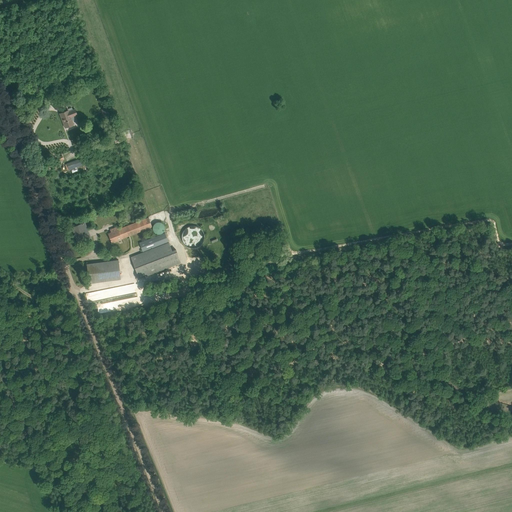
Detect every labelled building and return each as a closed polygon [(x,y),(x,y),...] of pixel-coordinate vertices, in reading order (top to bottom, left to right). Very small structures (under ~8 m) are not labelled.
[(68,110),(65,112),(60,114),(65,128),(70,126),(74,124),(71,117),(77,115),(75,109),(69,112),(68,110)] [(76,160),(67,164),(70,169),(82,165),(80,159),(76,160)] [(115,231),(113,231),(108,233),(112,243),(152,227),(152,225),(149,217),(118,229),(115,231)] [(153,227),(153,228),(153,229),(153,230),(154,231),(154,232),(155,232),(155,233),(156,233),(157,234),(158,234),(159,234),(160,234),(161,234),(162,233),(163,232),(164,232),(164,231),(164,230),(165,230),(165,229),(165,228),(165,227),(165,226),(164,225),(164,224),(163,224),(163,223),(162,223),(161,222),(160,222),(159,222),(158,222),(157,222),(156,222),(156,223),(155,223),(155,224),(154,224),(154,225),(153,225),(153,226),(153,227)] [(83,223),(77,226),(72,228),(79,245),(92,240),(87,228),(85,229),(83,223)] [(139,243),(143,252),(169,241),(165,233),(139,243)] [(169,242),(160,246),(131,257),(140,279),(181,263),(176,249),(172,251),(169,242)] [(87,264),(89,283),(121,279),(118,260),(87,264)]
